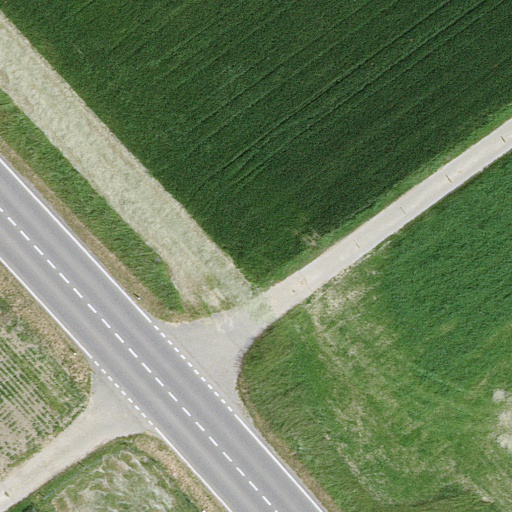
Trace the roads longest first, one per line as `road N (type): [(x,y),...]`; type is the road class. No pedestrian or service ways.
road 1 (track): [(0,503),(511,134)]
road 2 (secondary): [(276,511),(0,207)]
